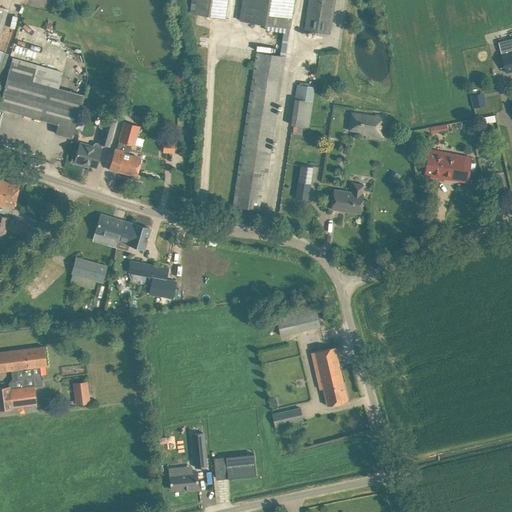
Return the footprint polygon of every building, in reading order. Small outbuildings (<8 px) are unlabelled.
[(243,0),(240,20),(290,28),(293,0),(309,0),(305,30),(330,34),(334,0),(192,0),(190,13),(225,18),(227,0),(243,0)] [(0,74),(1,75),(9,54),(4,52),(4,51),(0,50),(0,32),(8,10),(0,6),(0,74)] [(511,38),(498,42),(501,54),(506,73),(511,71),(511,38)] [(264,190),(285,56),(257,52),(233,205),(261,210),(262,208),(259,208),(262,190),(264,190)] [(72,138),(75,128),(84,95),(58,88),(62,72),(38,65),(12,58),(0,101),(0,107),(58,123),(55,133),(72,138)] [(308,126),(314,87),(296,84),(290,124),(308,126)] [(482,93),(471,95),(474,108),(485,106),(482,93)] [(183,99),(182,128),(192,130),(195,100),(183,99)] [(375,115),(350,111),(347,131),(372,134),(371,136),(384,138),(387,115),(375,113),(375,115)] [(452,122),(462,120),(460,111),(451,113),(452,122)] [(103,129),(101,136),(112,139),(116,122),(105,119),(103,129)] [(431,134),(448,131),(446,124),(430,127),(431,134)] [(112,160),(110,170),(118,172),(118,171),(136,176),(139,166),(141,158),(129,154),(132,144),(135,145),(137,137),(122,133),(117,150),(115,149),(112,160)] [(174,153),(175,141),(164,141),(164,152),(174,153)] [(96,167),(101,149),(102,144),(96,143),(94,144),(93,146),(80,143),(78,151),(75,151),(71,162),(83,165),(84,163),(96,167)] [(467,181),(470,157),(446,153),(446,152),(429,149),(425,176),(451,179),(467,181)] [(309,188),(313,167),(301,165),(297,186),(309,188)] [(395,184),(401,175),(394,171),(389,180),(395,184)] [(0,204),(14,208),(20,184),(0,179),(0,204)] [(363,194),(364,184),(353,183),(351,192),(334,189),(331,209),(361,213),(364,194),(363,194)] [(0,242),(5,243),(11,218),(0,214),(0,242)] [(101,214),(96,233),(110,237),(107,245),(116,247),(118,242),(123,224),(124,222),(124,221),(101,214)] [(123,224),(118,242),(128,245),(129,244),(144,249),(146,241),(146,242),(148,238),(147,237),(150,229),(135,224),(135,225),(130,223),(131,223),(124,221),(124,222),(123,224)] [(103,281),(107,266),(76,257),(72,273),(76,274),(75,279),(89,283),(90,278),(103,281)] [(165,288),(166,280),(169,268),(131,261),(128,273),(130,273),(129,282),(165,288)] [(24,286),(33,295),(56,274),(47,265),(24,286)] [(101,298),(104,286),(98,285),(95,296),(101,298)] [(276,311),(281,332),(281,335),(319,326),(314,303),(276,311)] [(45,346),(0,351),(0,371),(25,368),(26,378),(12,380),(9,384),(9,386),(0,387),(0,410),(12,409),(12,406),(37,403),(34,386),(33,376),(41,375),(40,366),(47,365),(45,346)] [(347,401),(335,347),(311,352),(317,377),(320,377),(327,405),(347,401)] [(75,404),(91,402),(88,381),(72,383),(75,404)] [(272,414),(275,427),(303,421),(300,408),(272,414)] [(173,425),(165,426),(166,437),(174,437),(173,425)] [(203,433),(192,434),(196,467),(206,466),(203,433)] [(232,478),(256,475),(254,454),(253,454),(253,458),(239,459),(238,455),(214,458),(216,477),(217,477),(216,469),(227,468),(228,476),(232,476),(232,478)] [(199,490),(197,473),(179,475),(178,469),(169,470),(171,491),(189,489),(189,491),(199,490)]
